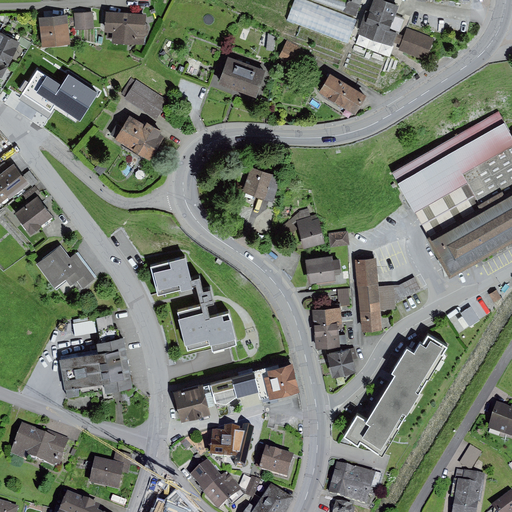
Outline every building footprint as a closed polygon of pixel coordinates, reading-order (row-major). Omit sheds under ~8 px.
[(304,0),(295,0),(288,20),(348,43),(357,20),(304,0)] [(338,0),(310,0),(356,16),(360,6),(351,2),(348,1),(347,3),(338,0)] [(400,6),(382,0),(374,0),(370,12),(366,11),(357,34),(392,47),(397,34),(399,35),(406,18),(397,15),(400,6)] [(93,13),(74,14),(75,30),(94,29),(93,13)] [(146,15),(107,14),(106,32),(114,33),(114,44),(145,45),(145,37),(149,35),(150,27),(146,24),(146,15)] [(68,16),(39,19),(43,48),(71,45),(68,16)] [(435,39),(407,29),(399,51),(427,61),(435,39)] [(0,78),(3,80),(20,44),(0,33),(0,78)] [(268,34),(266,51),(274,52),(276,38),(268,34)] [(304,47),(288,40),(280,57),(296,64),(304,47)] [(247,65),(228,58),(219,85),(238,92),(247,65)] [(266,71),(247,65),(238,92),(256,98),(266,71)] [(366,97),(330,75),(319,94),(355,115),(366,97)] [(121,94),(126,98),(136,82),(131,79),(121,94)] [(92,95),(69,81),(56,104),(76,116),(84,102),(87,104),(92,95)] [(169,101),(137,81),(136,82),(126,98),(125,99),(157,119),(169,101)] [(511,135),(498,112),(391,173),(431,243),(484,212),(462,173),(511,144),(511,135)] [(145,126),(130,116),(116,140),(151,161),(164,138),(160,135),(162,131),(147,122),(145,126)] [(431,243),(450,278),(511,242),(511,144),(462,173),(484,212),(431,243)] [(14,165),(0,175),(0,203),(8,198),(10,200),(29,185),(23,176),(14,165)] [(274,175),(252,167),(243,193),(272,203),(280,179),(273,177),(274,175)] [(29,171),(23,176),(29,185),(31,187),(38,182),(29,171)] [(23,196),(29,204),(38,197),(41,195),(36,187),(23,196)] [(29,204),(14,214),(31,237),(41,229),(40,228),(53,218),(38,197),(29,204)] [(296,221),(310,217),(308,209),(300,212),(278,230),(287,239),(298,229),(296,221)] [(310,217),(296,221),(298,229),(304,250),(325,244),(317,215),(310,217)] [(347,232),(329,234),(331,247),(349,245),(347,232)] [(61,247),(36,266),(54,290),(66,282),(71,287),(78,282),(82,288),(94,279),(76,255),(70,259),(61,247)] [(333,257),(305,261),(309,285),(336,282),(335,275),(341,274),(339,260),(333,261),(333,257)] [(356,261),(359,283),(378,281),(376,259),(356,261)] [(185,260),(150,268),(158,298),(192,289),(191,283),(185,260)] [(400,285),(394,286),(395,304),(422,290),(415,278),(400,285)] [(199,280),(191,283),(192,289),(196,288),(201,308),(204,321),(210,320),(207,307),(214,306),(210,292),(203,294),(199,280)] [(359,283),(361,312),(381,311),(396,310),(395,304),(394,286),(379,287),(378,281),(359,283)] [(349,289),(337,290),(338,302),(341,302),(341,307),(351,306),(349,289)] [(497,290),(489,295),(494,303),(501,299),(497,290)] [(470,305),(461,312),(469,325),(479,319),(470,305)] [(201,308),(177,314),(187,352),(211,346),(204,321),(201,308)] [(313,311),(314,327),(342,325),(341,309),(313,311)] [(361,312),(361,332),(382,331),(381,311),(361,312)] [(210,320),(204,321),(211,346),(213,353),(237,346),(228,314),(210,320)] [(94,320),(73,324),(75,336),(96,333),(94,320)] [(342,325),(314,327),(316,349),(340,348),(339,345),(339,336),(339,330),(343,330),(342,325)] [(366,414),(357,408),(344,430),(358,438),(360,435),(382,449),(448,340),(428,328),(423,337),(420,335),(414,344),(407,340),(392,366),(394,367),(366,414)] [(98,356),(61,363),(66,390),(104,383),(106,393),(118,391),(132,389),(123,339),(120,340),(118,329),(98,332),(100,344),(96,345),(98,356)] [(354,348),(326,355),(333,380),(357,374),(353,359),(357,358),(354,348)] [(293,358),(253,367),(254,371),(258,391),(260,395),(276,391),(296,386),(299,386),(293,358)] [(258,391),(254,371),(212,380),(217,400),(258,391)] [(203,380),(174,388),(182,416),(211,409),(209,400),(215,398),(211,385),(205,387),(203,380)] [(296,386),(276,391),(277,397),(298,393),(296,386)] [(511,406),(497,402),(488,428),(511,435),(511,404),(511,406)] [(48,433),(22,423),(10,453),(24,458),(26,454),(55,466),(56,463),(59,464),(69,438),(49,430),(48,433)] [(224,429),(213,428),(210,453),(248,457),(250,436),(246,435),(246,430),(239,429),(240,426),(224,425),(224,429)] [(471,444),(460,462),(472,469),(482,452),(471,444)] [(294,453),(267,445),(260,467),(288,475),(294,453)] [(117,451),(114,461),(124,463),(131,465),(133,455),(117,451)] [(114,461),(95,456),(89,482),(118,489),(124,463),(114,461)] [(190,473),(205,490),(222,476),(208,459),(190,473)] [(382,473),(336,460),(327,492),(367,503),(372,485),(378,487),(382,473)] [(486,473),(456,468),(452,496),(456,496),(453,511),(476,511),(479,501),(481,501),(486,473)] [(222,476),(205,490),(219,507),(241,488),(227,472),(222,476)] [(252,476),(244,494),(253,497),(260,479),(252,476)] [(250,504),(244,511),(286,511),(293,497),(271,483),(255,508),(250,504)] [(511,511),(511,489),(492,503),(498,511),(511,511)] [(100,503),(68,490),(58,511),(106,511),(98,508),(100,503)] [(0,511),(17,511),(19,506),(11,503),(12,502),(0,499),(0,511)] [(336,500),(332,511),(351,511),(353,506),(353,504),(336,500)]
